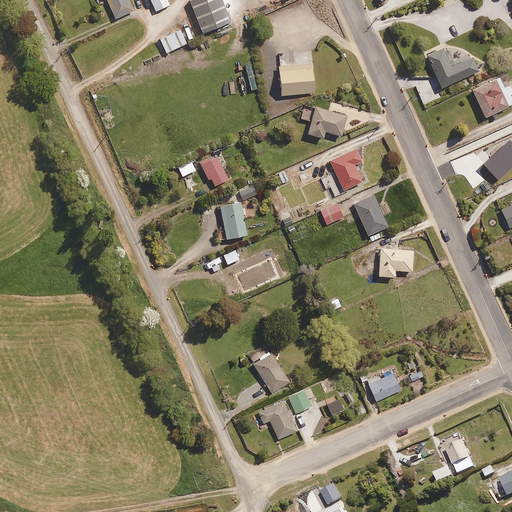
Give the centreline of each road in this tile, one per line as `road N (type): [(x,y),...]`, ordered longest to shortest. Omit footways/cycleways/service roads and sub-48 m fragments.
road 1 (residential): [(25,0),(246,488)]
road 2 (residential): [(511,362),(348,0)]
road 3 (residential): [(246,488),(511,370)]
